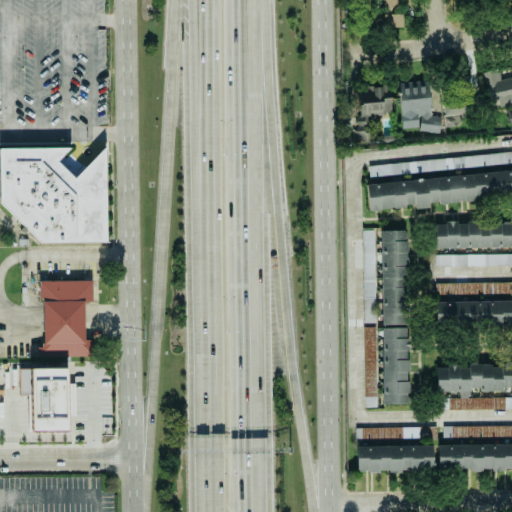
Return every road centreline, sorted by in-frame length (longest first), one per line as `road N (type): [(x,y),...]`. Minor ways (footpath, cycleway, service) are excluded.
road 1 (primary): [(121,0),(131,511)]
road 2 (motorway): [(248,511),(252,0)]
road 3 (primary): [(329,511),(326,0)]
road 4 (motorway): [(328,489),(253,0)]
road 5 (motorway): [(178,0),(150,400),(133,463)]
road 6 (motorway): [(206,142),(209,511)]
road 7 (residential): [(329,505),(511,504)]
road 8 (motorway): [(191,0),(206,142)]
road 9 (motorway): [(213,0),(206,142)]
road 10 (residential): [(133,463),(0,462)]
